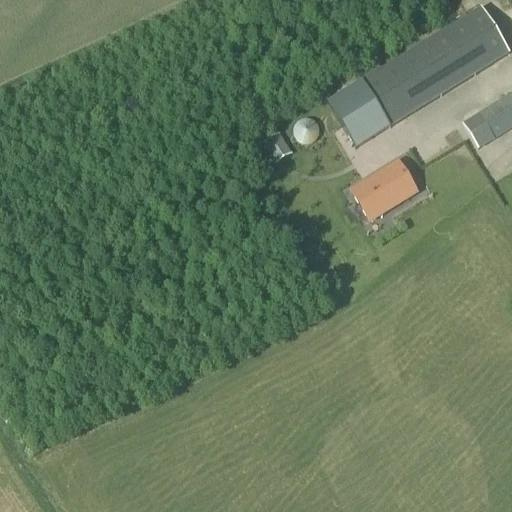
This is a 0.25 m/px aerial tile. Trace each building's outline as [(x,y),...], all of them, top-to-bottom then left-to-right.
[(389,130),(508,56),(480,12),(361,85),(389,130)] [(477,152),(511,130),(511,96),(462,127),(477,152)] [(460,162),(475,151),(462,134),(447,144),(460,162)] [(278,136),(262,146),(275,166),(290,156),(278,136)] [(398,167),(349,196),(368,228),(418,199),(398,167)]
